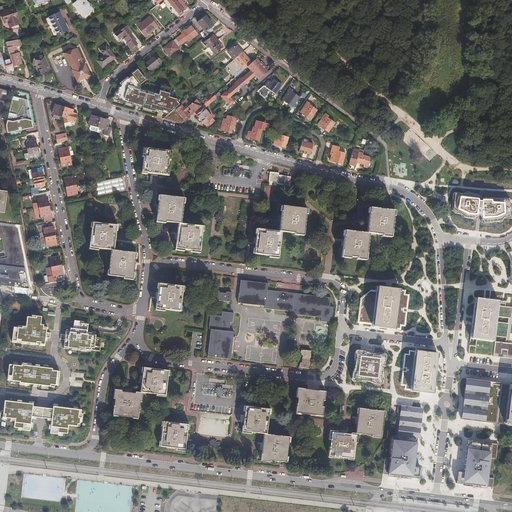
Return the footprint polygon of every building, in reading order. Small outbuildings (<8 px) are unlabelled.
[(84,0),(77,0),(72,4),(75,8),(73,10),(81,21),(93,11),(84,0)] [(166,0),(179,14),(184,10),(183,10),(186,7),(180,0),(166,0)] [(13,8),(0,11),(0,12),(3,23),(7,22),(9,27),(18,24),(16,19),(17,18),(13,8)] [(66,28),(62,20),(59,12),(49,17),(57,34),(67,29),(66,28)] [(150,16),(137,26),(145,36),(157,26),(150,16)] [(203,31),(199,34),(203,39),(211,32),(209,29),(212,26),(204,18),(197,24),(203,31)] [(132,31),(127,25),(115,35),(118,40),(122,37),(127,43),(126,44),(131,49),(138,43),(130,32),(132,31)] [(175,40),(180,45),(186,41),(187,42),(198,33),(192,25),(185,31),(184,30),(180,33),(182,35),(175,40)] [(205,50),(210,57),(222,48),(217,42),(216,43),(211,37),(202,44),(206,49),(205,50)] [(5,42),(10,59),(12,67),(20,64),(17,53),(14,54),(11,46),(18,44),(17,41),(20,41),(20,39),(5,42)] [(177,48),(180,45),(175,40),(173,42),(172,41),(163,48),(169,56),(178,49),(177,48)] [(98,60),(103,66),(115,57),(106,45),(100,49),(105,55),(98,60)] [(228,53),(234,60),(243,53),(237,46),(228,53)] [(251,46),(244,51),(249,58),(256,52),(251,46)] [(84,64),(76,48),(63,54),(78,84),(91,78),(89,76),(84,64)] [(252,63),(243,53),(234,60),(226,66),(236,77),(248,67),(252,63)] [(156,56),(144,65),(149,71),(161,62),(156,56)] [(39,67),(42,74),(51,71),(45,58),(34,57),(33,66),(38,67),(39,67)] [(3,61),(5,66),(6,72),(13,70),(12,67),(10,59),(3,61)] [(252,63),(248,67),(251,71),(255,76),(259,80),(268,72),(265,68),(266,68),(262,62),(260,63),(257,59),(256,60),(252,63)] [(115,99),(167,115),(180,105),(177,102),(178,100),(170,98),(171,94),(172,89),(168,87),(168,88),(163,86),(160,94),(156,92),(155,93),(142,88),(140,86),(142,84),(147,79),(138,68),(132,73),(134,74),(129,78),(128,76),(121,83),(121,84),(119,86),(117,93),(116,92),(114,98),(115,99)] [(255,76),(251,71),(241,79),(240,79),(235,84),(236,85),(226,93),(226,92),(221,96),(226,102),(225,105),(228,108),(235,102),(230,98),(255,76)] [(270,85),(267,83),(266,85),(257,91),(259,93),(258,94),(263,98),(269,90),(275,95),(281,86),(274,80),(271,84),(270,85)] [(292,92),(289,90),(282,100),(286,103),(287,105),(287,106),(288,107),(290,108),(291,109),(299,99),(291,93),(292,92)] [(196,112),(194,113),(199,119),(198,120),(199,121),(201,121),(206,127),(209,124),(211,125),(214,122),(212,119),(204,109),(214,101),(217,98),(215,96),(212,98),(208,102),(205,104),(202,106),(196,112)] [(18,131),(32,128),(27,99),(11,97),(8,119),(8,120),(6,121),(5,126),(7,135),(16,133),(16,130),(18,131)] [(166,116),(167,115),(115,99),(114,100),(166,116)] [(194,113),(196,112),(202,106),(197,100),(191,105),(189,103),(186,100),(180,105),(167,115),(166,116),(163,119),(181,125),(194,113)] [(59,116),(61,117),(64,107),(59,106),(55,105),(52,114),(53,114),(52,117),(59,119),(59,116)] [(316,112),(308,106),(307,105),(303,111),(301,110),(299,113),(309,121),(316,112)] [(72,110),(64,107),(61,117),(62,117),(70,119),(69,121),(75,123),(77,114),(72,113),(72,110)] [(89,129),(99,132),(98,127),(97,127),(100,118),(95,116),(95,117),(94,120),(90,119),(89,119),(88,124),(89,124),(88,127),(89,129)] [(226,120),(223,120),(220,130),(232,133),(236,119),(227,117),(226,120)] [(108,121),(100,118),(97,127),(98,127),(99,132),(100,135),(103,135),(109,137),(112,128),(107,127),(108,124),(108,121)] [(326,119),(323,118),(317,126),(327,134),(334,125),(326,119)] [(250,135),(247,134),(246,138),(259,142),(262,131),(266,132),(268,125),(255,122),(254,129),(252,129),(251,133),(250,135)] [(66,137),(65,133),(58,134),(59,142),(67,141),(66,137)] [(26,144),(27,149),(37,147),(35,138),(27,140),(26,136),(21,137),(22,144),(26,144)] [(277,143),(273,142),(272,146),(285,149),(288,139),(279,136),(277,141),(277,143)] [(302,142),(299,153),(305,155),(306,154),(312,156),(315,147),(308,145),(309,144),(302,142)] [(38,156),(37,147),(27,149),(28,155),(26,155),(26,158),(29,158),(38,156)] [(59,158),(69,156),(68,147),(58,149),(59,158)] [(339,149),(332,147),(330,156),(331,156),(330,162),(342,165),(345,155),(338,153),(339,149)] [(143,158),(141,173),(152,174),(168,177),(169,168),(168,167),(169,161),(170,161),(171,152),(143,148),(142,157),(143,158)] [(353,149),(349,165),(354,166),(355,163),(363,165),(362,167),(367,169),(370,158),(368,158),(368,156),(366,155),(366,157),(362,156),(362,154),(363,154),(358,152),(359,151),(353,149)] [(69,156),(59,158),(61,166),(71,164),(69,156)] [(31,170),(33,178),(43,176),(41,168),(31,170)] [(279,174),(271,173),(270,183),(278,184),(277,185),(289,187),(290,178),(279,176),(279,174)] [(45,185),(43,176),(33,178),(35,187),(37,187),(45,185)] [(63,178),(65,187),(75,185),(73,176),(63,178)] [(122,178),(96,181),(97,194),(124,190),(122,178)] [(75,185),(65,187),(67,195),(77,194),(75,185)] [(456,192),(454,192),(453,193),(452,194),(451,200),(451,208),(452,208),(451,212),(452,213),(453,214),(454,214),(458,214),(460,215),(460,217),(461,218),(469,219),(469,221),(475,221),(475,220),(476,220),(476,219),(477,218),(477,217),(478,216),(480,219),(480,221),(480,222),(480,223),(481,224),(488,224),(489,224),(490,224),(502,222),(502,219),(504,219),(509,219),(510,219),(510,218),(510,217),(511,217),(511,210),(510,199),(510,198),(508,198),(507,198),(484,198),(482,198),(481,199),(480,200),(480,202),(478,202),(480,196),(479,195),(473,194),(467,192),(466,192),(465,192),(465,194),(464,194),(456,192)] [(165,223),(177,224),(180,225),(183,199),(159,196),(157,207),(155,223),(165,224),(165,223)] [(33,203),(34,209),(49,206),(47,197),(37,199),(37,202),(33,203)] [(52,220),(49,206),(34,209),(36,218),(44,216),(45,222),(52,220)] [(280,221),(279,233),(281,233),(294,235),(293,237),(303,238),(306,211),(282,208),(280,221)] [(368,226),(368,234),(369,234),(382,235),(382,237),(392,238),(395,212),(370,209),(368,226)] [(111,250),(113,251),(114,239),(116,225),(92,222),(89,249),(98,250),(98,248),(111,250)] [(201,228),(180,225),(177,224),(176,233),(174,250),(183,251),(183,250),(189,250),(189,252),(198,253),(201,228)] [(40,226),(42,238),(54,235),(53,226),(46,227),(46,225),(40,226)] [(0,233),(2,234),(8,257),(0,259),(0,285),(29,289),(17,229),(0,226),(0,233)] [(281,233),(279,233),(256,230),(255,243),(253,254),(268,256),(268,258),(278,259),(281,233)] [(366,260),(369,234),(368,234),(345,231),(344,241),(342,257),(351,258),(352,257),(358,258),(358,259),(366,260)] [(54,235),(42,238),(39,238),(42,251),(48,250),(48,246),(56,244),(54,235)] [(113,251),(111,250),(108,275),(123,277),(123,279),(132,280),(134,262),(135,253),(113,251)] [(49,262),(50,266),(60,264),(59,256),(50,257),(49,254),(43,255),(45,262),(49,262)] [(60,264),(50,266),(46,267),(49,283),(56,281),(55,275),(62,273),(60,264)] [(62,285),(62,280),(56,281),(49,283),(39,284),(41,290),(42,291),(44,293),(47,295),(50,296),(53,296),(53,294),(58,294),(58,290),(59,288),(60,287),(62,285)] [(267,283),(240,280),(237,301),(265,304),(264,307),(290,310),(290,313),(295,314),(320,317),(319,320),(330,322),(332,307),(329,306),(330,297),(266,290),(267,283)] [(183,287),(159,284),(156,311),(165,312),(166,310),(181,312),(183,287)] [(373,325),(372,327),(395,329),(399,289),(377,286),(377,291),(373,325)] [(219,289),(213,289),(212,299),(230,300),(231,291),(226,290),(225,291),(219,291),(219,289)] [(406,289),(399,289),(395,329),(401,330),(401,326),(406,327),(409,294),(406,294),(406,289)] [(373,325),(377,291),(370,290),(360,299),(357,324),(373,325)] [(475,298),(470,338),(493,341),(497,301),(489,300),(475,298)] [(507,302),(497,301),(493,341),(470,338),(469,353),(511,357),(511,307),(507,307),(507,302)] [(220,314),(210,313),(208,327),(211,327),(207,355),(230,357),(234,330),(229,329),(230,320),(232,321),(233,311),(221,310),(220,314)] [(428,323),(428,315),(420,315),(419,323),(428,323)] [(40,346),(45,346),(46,338),(50,338),(51,333),(46,332),(47,329),(43,329),(44,325),(41,324),(42,317),(36,316),(36,317),(32,317),(27,316),(26,327),(22,326),(22,328),(18,328),(14,327),(12,342),(16,343),(17,341),(20,342),(20,343),(36,345),(36,344),(40,344),(40,346)] [(68,349),(69,347),(72,348),(72,350),(87,351),(87,350),(91,350),(100,351),(100,347),(101,342),(101,338),(96,337),(96,335),(91,335),(87,334),(87,332),(88,324),(84,324),(79,323),(80,321),(74,320),(73,328),(71,328),(70,330),(70,332),(66,331),(65,335),(61,334),(60,339),(65,340),(64,349),(68,349)] [(310,350),(301,349),(300,354),(302,354),(301,362),(299,362),(299,367),(308,368),(310,350)] [(410,391),(415,350),(409,349),(409,354),(405,353),(400,386),(404,387),(404,390),(410,391)] [(437,353),(415,350),(410,391),(432,394),(437,353)] [(384,364),(385,359),(386,357),(386,355),(385,354),(384,353),(382,353),(379,353),(377,353),(375,353),(373,354),(370,354),(367,353),(362,352),(356,351),(355,351),(353,352),(353,354),(354,357),(354,362),(354,364),(354,365),(353,367),(352,371),(350,376),(350,379),(350,381),(351,382),(353,383),(356,383),(360,383),(364,382),(365,382),(366,382),(369,383),(371,385),(374,385),(377,386),(380,386),(381,385),(382,385),(383,382),(383,380),(383,378),(383,374),(382,371),(382,369),(383,367),(384,364)] [(20,382),(19,385),(24,385),(25,383),(26,383),(41,385),(46,386),(50,387),(50,384),(55,385),(58,385),(60,372),(52,370),(52,369),(48,368),(44,368),(39,367),(35,366),(31,366),(27,365),(27,364),(22,363),(21,366),(18,365),(13,365),(9,364),(7,380),(11,381),(16,382),(20,382)] [(141,382),(140,392),(142,392),(155,394),(155,395),(165,397),(168,369),(143,367),(141,382)] [(501,383),(465,379),(461,419),(496,423),(501,383)] [(511,384),(501,383),(496,423),(506,424),(511,384)] [(297,397),(295,412),(321,415),(322,407),(321,407),(322,400),(323,401),(324,391),(315,390),(296,388),(295,397),(297,397)] [(142,392),(140,392),(135,391),(135,393),(129,392),(121,391),(121,390),(113,389),(112,398),(113,399),(112,414),(138,417),(140,401),(141,402),(142,392)] [(16,421),(15,427),(18,428),(23,428),(22,430),(30,431),(30,427),(31,423),(31,419),(32,417),(36,417),(37,413),(32,412),(33,404),(29,403),(22,403),(17,402),(5,401),(3,417),(7,418),(11,418),(16,419),(16,421)] [(264,433),(266,433),(269,408),(245,405),(243,421),(242,432),(251,433),(251,432),(264,433)] [(399,405),(397,426),(420,429),(423,408),(399,405)] [(50,429),(50,433),(58,434),(58,433),(63,433),(68,434),(69,425),(80,426),(80,422),(81,414),(81,410),(78,409),(73,409),(58,407),(54,406),(53,414),(48,414),(47,418),(51,419),(51,421),(51,426),(50,429)] [(356,418),(354,433),(358,433),(371,435),(371,436),(380,437),(383,411),(357,408),(356,418)] [(163,421),(160,446),(176,448),(176,450),(185,451),(187,436),(189,424),(163,421)] [(420,429),(397,426),(394,441),(415,444),(416,439),(419,439),(420,429)] [(357,443),(358,433),(354,433),(350,432),(349,434),(342,433),(335,432),(336,430),(329,430),(327,439),(329,439),(327,456),(353,459),(355,443),(357,443)] [(266,433),(264,433),(262,450),(261,460),(270,461),(271,460),(287,461),(290,436),(266,433)] [(386,474),(386,476),(397,477),(418,480),(419,468),(412,467),(415,444),(394,441),(391,440),(391,441),(386,474)] [(492,444),(467,440),(463,472),(457,472),(455,485),(470,487),(486,489),(487,487),(492,445),(492,444)] [(382,474),(386,474),(391,441),(387,441),(382,474)] [(498,444),(492,444),(492,445),(487,487),(493,488),(498,444)]
